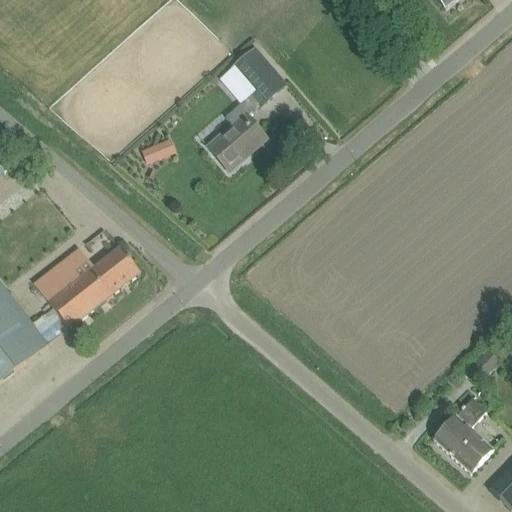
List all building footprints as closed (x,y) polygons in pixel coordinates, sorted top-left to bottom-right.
[(436,0),(446,11),(459,0),(436,0)] [(287,87),(274,71),(256,50),(240,64),(229,73),(251,98),(225,120),(232,129),(208,150),(229,175),(267,141),(247,118),(259,108),(260,109),(287,87)] [(156,148),(143,153),(148,166),(161,161),(156,148)] [(0,160),(0,176),(9,170),(0,160)] [(55,211),(0,251),(0,273),(12,289),(77,241),(55,211)] [(78,251),(63,264),(34,287),(52,311),(31,327),(0,286),(0,384),(47,347),(68,331),(69,332),(140,276),(120,250),(94,271),(78,251)] [(488,353),(464,378),(475,388),(492,370),(499,363),(488,353)] [(467,409),(447,429),(434,444),(471,478),(484,463),(494,453),(470,431),(486,415),(473,403),(467,409)] [(509,511),(511,509),(511,468),(489,493),(509,511)]
